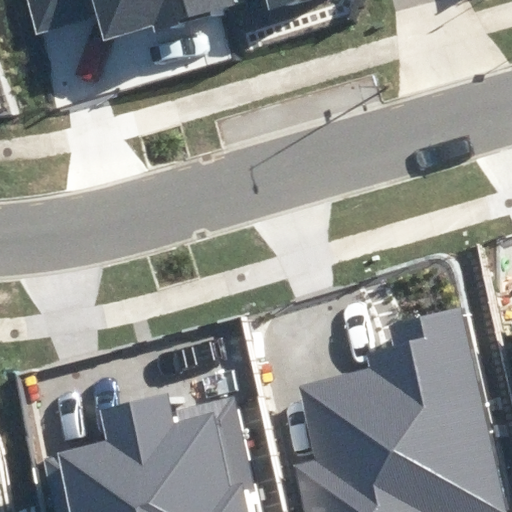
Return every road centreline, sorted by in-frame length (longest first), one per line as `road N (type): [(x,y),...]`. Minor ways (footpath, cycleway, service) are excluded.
road 1 (residential): [(0,220),(67,218),(453,125)]
road 2 (residential): [(453,125),(421,0)]
